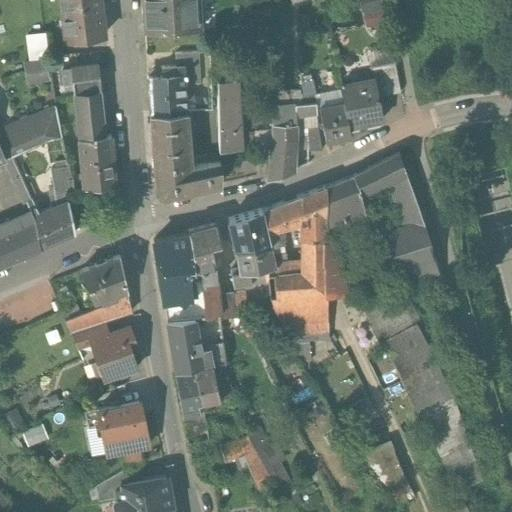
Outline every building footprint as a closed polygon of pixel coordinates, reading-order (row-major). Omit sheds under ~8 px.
[(99,0),(58,0),(63,42),(104,38),(99,0)] [(142,0),(144,32),(200,30),(197,0),(142,0)] [(44,35),(24,37),(28,64),(33,63),(44,61),(48,60),(44,35)] [(197,53),(174,55),(175,68),(198,67),(197,53)] [(44,61),(33,63),(35,74),(46,73),(44,61)] [(394,63),(370,68),(372,79),(374,79),(377,96),(399,92),(394,63)] [(97,65),(71,67),(77,140),(103,137),(99,94),(100,94),(97,65)] [(175,68),(161,69),(162,76),(147,77),(149,115),(186,113),(184,85),(199,84),(198,67),(175,68)] [(234,69),(222,70),(222,81),(235,80),(234,69)] [(372,79),(339,85),(343,102),(347,126),(382,119),(377,96),(374,79),(372,79)] [(222,81),(217,81),(219,152),(243,150),(239,80),(235,80),(222,81)] [(289,91),(289,95),(276,95),(270,96),(271,125),(295,124),(294,118),(315,114),(315,103),(300,104),(300,95),(300,90),(289,91)] [(315,94),(300,95),(300,104),(315,103),(315,94)] [(343,102),(318,107),(325,142),(349,137),(347,126),(343,102)] [(57,108),(26,120),(37,146),(44,143),(60,138),(57,108)] [(186,113),(149,115),(155,192),(163,198),(220,185),(219,162),(191,168),(187,113),(186,113)] [(0,162),(12,158),(37,146),(26,120),(0,130),(0,162)] [(295,139),(295,124),(271,125),(272,130),(273,135),(269,159),(267,179),(267,181),(293,173),(295,139)] [(316,128),(307,130),(308,152),(320,151),(316,128)] [(272,130),(255,129),(258,156),(269,159),(273,135),(272,130)] [(103,137),(77,140),(82,190),(114,185),(110,136),(103,137)] [(399,154),(356,176),(361,196),(393,181),(402,204),(397,206),(405,228),(422,222),(399,154)] [(67,167),(49,170),(56,206),(66,202),(63,192),(72,191),(71,176),(69,176),(67,167)] [(356,176),(326,187),(326,234),(348,227),(366,222),(361,196),(356,176)] [(326,187),(300,197),(300,221),(299,240),(302,240),(326,240),(326,234),(326,187)] [(300,197),(263,210),(270,243),(281,242),(281,228),(300,221),(300,197)] [(56,206),(37,214),(31,201),(25,204),(30,213),(31,216),(32,216),(33,221),(39,250),(74,234),(67,201),(66,202),(56,206)] [(263,210),(228,220),(235,250),(270,243),(263,210)] [(30,213),(0,225),(0,266),(39,250),(33,221),(32,216),(31,216),(30,213)] [(366,222),(348,227),(352,240),(354,240),(356,246),(370,242),(366,222)] [(405,228),(374,239),(387,276),(404,271),(435,260),(422,222),(405,228)] [(215,224),(187,232),(188,235),(194,269),(195,269),(199,271),(201,282),(201,284),(215,282),(214,268),(214,265),(211,251),(216,250),(215,244),(220,243),(215,224)] [(188,235),(153,242),(163,301),(180,299),(175,273),(194,269),(188,235)] [(335,242),(325,243),(326,240),(302,240),(300,273),(301,273),(304,296),(325,295),(345,293),(335,242)] [(270,243),(235,250),(238,269),(230,271),(233,287),(253,284),(250,272),(267,269),(275,267),(270,243)] [(118,257),(80,272),(92,304),(99,302),(101,308),(116,303),(113,297),(126,292),(119,258),(118,257)] [(404,271),(387,276),(395,298),(411,290),(404,271)] [(300,273),(274,277),(274,298),(274,299),(304,296),(301,273),(300,273)] [(194,297),(187,297),(189,318),(193,318),(204,317),(201,284),(201,282),(193,282),(194,297)] [(215,282),(201,284),(204,317),(204,318),(219,316),(217,295),(215,282)] [(101,308),(77,316),(72,304),(60,310),(70,333),(104,323),(131,314),(126,292),(113,297),(116,303),(101,308)] [(245,293),(225,295),(226,302),(231,301),(233,315),(247,313),(245,293)] [(304,296),(274,299),(274,298),(271,298),(278,317),(281,326),(289,341),(328,339),(325,295),(304,296)] [(395,298),(365,313),(381,343),(411,327),(395,298)] [(272,300),(256,302),(261,321),(278,317),(272,300)] [(200,350),(193,318),(189,318),(166,320),(174,373),(194,369),(211,366),(209,349),(208,349),(200,350)] [(104,323),(70,333),(76,348),(89,344),(88,342),(108,334),(104,323)] [(411,327),(381,343),(400,380),(435,362),(415,325),(411,327)] [(108,334),(88,342),(89,344),(102,381),(138,368),(131,348),(137,346),(130,327),(108,334)] [(400,380),(381,343),(363,352),(383,392),(402,382),(400,380)] [(222,344),(207,345),(208,349),(209,349),(211,366),(224,362),(222,344)] [(224,362),(211,366),(219,400),(233,397),(224,362)] [(454,398),(435,362),(400,380),(402,382),(419,416),(454,398)] [(211,366),(194,369),(203,414),(211,412),(209,402),(219,400),(211,366)] [(203,414),(194,369),(174,373),(182,418),(203,414)] [(483,480),(454,398),(419,416),(460,491),(483,480)] [(120,405),(85,412),(88,428),(100,425),(99,423),(123,418),(120,405)] [(15,410),(3,417),(12,433),(24,426),(15,410)] [(203,414),(182,418),(187,437),(206,433),(203,414)] [(123,418),(99,423),(100,425),(105,454),(147,446),(145,435),(146,434),(144,425),(143,425),(141,415),(123,418)] [(282,488),(254,436),(220,446),(224,461),(244,457),(262,497),(282,488)] [(123,471),(99,485),(101,498),(116,496),(115,490),(128,488),(127,483),(132,482),(130,470),(123,471)] [(132,482),(127,483),(128,488),(115,490),(116,496),(118,511),(144,511),(145,511),(172,507),(169,491),(166,492),(164,476),(132,482)] [(0,495),(0,511),(4,511),(11,506),(0,495)]
